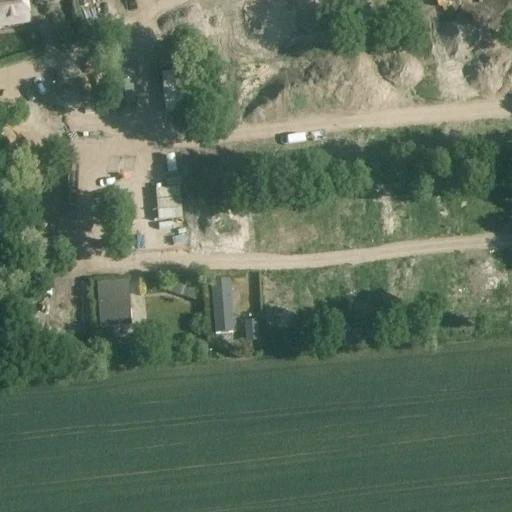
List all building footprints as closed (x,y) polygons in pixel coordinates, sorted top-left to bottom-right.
[(0,0),(0,26),(28,23),(24,0),(0,0)] [(399,0),(382,0),(383,26),(400,25),(399,0)] [(510,0),(486,0),(487,13),(511,12),(510,0)] [(214,2),(215,40),(228,40),(227,2),(214,2)] [(282,8),(282,27),(294,27),(293,8),(282,8)] [(511,48),(471,50),(472,63),(511,61),(511,48)] [(316,69),(317,84),(352,82),(352,68),(316,69)] [(241,80),(224,81),(225,96),(242,95),(241,80)] [(206,86),(207,97),(224,96),(223,85),(206,86)] [(364,138),(349,139),(350,163),(365,162),(364,138)] [(268,162),(269,179),(296,179),(296,162),(268,162)] [(495,203),(511,201),(511,191),(494,194),(495,203)] [(324,208),(326,247),(340,246),(338,208),(324,208)] [(200,237),(244,235),(243,210),(198,213),(200,237)] [(265,213),(267,247),(279,246),(277,212),(265,213)] [(360,294),(357,279),(342,282),(345,297),(360,294)] [(419,280),(404,281),(406,317),(421,317),(419,280)] [(229,281),(209,283),(214,337),(233,334),(229,281)] [(95,284),(98,330),(130,328),(127,282),(95,284)] [(301,282),(272,283),(273,311),(301,310),(301,282)] [(165,293),(180,298),(183,288),(169,283),(165,293)] [(66,304),(83,303),(82,286),(50,287),(52,327),(68,326),(66,304)] [(243,323),(244,336),(257,335),(257,322),(243,323)]
